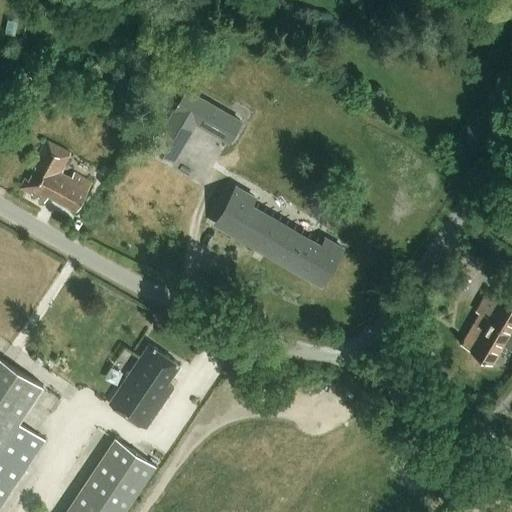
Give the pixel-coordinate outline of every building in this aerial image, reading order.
[(44,71),(31,94),(52,106),(66,83),(44,71)] [(186,89),(153,147),(174,159),(197,119),(210,127),(209,129),(230,141),(241,121),(186,89)] [(47,140),(20,189),(45,203),(49,196),(76,211),(92,183),(63,167),(70,153),(47,140)] [(236,186),(215,223),(234,234),(255,197),(241,189),(236,186)] [(271,223),(259,244),(278,255),(276,259),(308,277),(312,270),(325,278),(342,248),(326,238),(322,245),(290,227),(288,230),(277,224),(276,226),(271,223)] [(461,345),(494,364),(504,347),(511,351),(511,304),(489,291),(476,312),(479,314),(461,345)] [(146,364),(140,360),(110,404),(146,429),(174,388),(167,384),(180,364),(156,347),(146,364)] [(0,505),(44,440),(19,423),(44,386),(0,356),(0,505)] [(65,511),(125,511),(157,465),(115,437),(65,511)]
